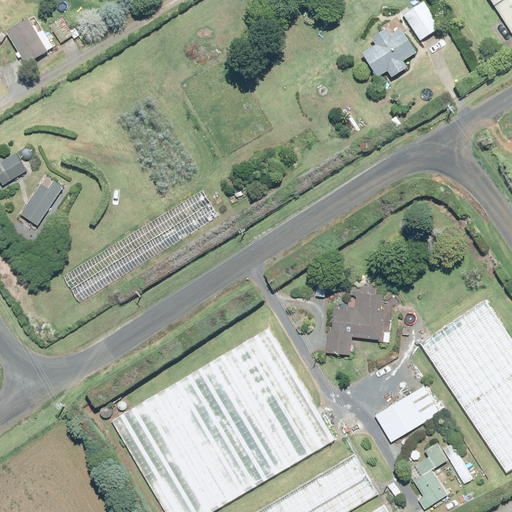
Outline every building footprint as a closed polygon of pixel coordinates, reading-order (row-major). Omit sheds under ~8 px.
[(511,0),(490,0),(497,10),(511,0)] [(511,0),(497,10),(511,34),(511,0)] [(441,29),(425,4),(405,17),(421,42),(441,29)] [(71,33),(62,18),(50,25),(62,44),(79,34),(77,30),(71,33)] [(29,66),(55,48),(44,33),(38,38),(26,21),(7,34),(29,66)] [(395,35),(390,29),(360,55),(380,79),(387,72),(394,80),(407,68),(403,64),(413,56),(395,35)] [(27,173),(15,155),(0,164),(0,181),(4,187),(27,173)] [(64,190),(47,179),(21,219),(37,230),(64,190)] [(246,195),(236,179),(228,184),(238,200),(246,195)] [(315,287),(314,299),(327,299),(328,288),(315,287)] [(376,298),(348,294),(345,312),(335,311),(333,326),(328,325),(324,353),(350,357),(352,338),(390,344),(391,335),(383,334),(385,320),(390,321),(393,300),(376,298)] [(511,466),(511,343),(486,304),(421,348),(503,472),(511,466)] [(215,511),(335,441),(270,330),(113,423),(166,511),(215,511)] [(443,413),(427,387),(376,417),(392,444),(443,413)] [(432,471),(448,462),(438,445),(426,452),(430,459),(408,471),(414,482),(424,498),(413,504),(417,511),(421,511),(447,498),(432,471)] [(456,452),(448,457),(465,484),(473,479),(456,452)] [(350,511),(377,496),(354,457),(259,511),(350,511)]
